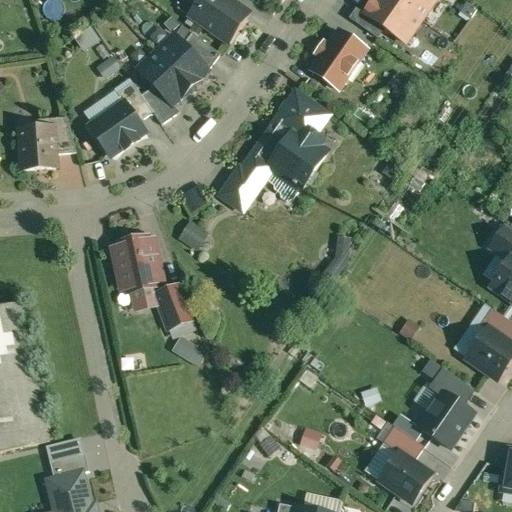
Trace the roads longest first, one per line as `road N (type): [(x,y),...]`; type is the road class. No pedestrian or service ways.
road 1 (residential): [(318,0),(239,114),(182,174),(123,201),(69,212)]
road 2 (residential): [(142,511),(129,487),(69,212)]
